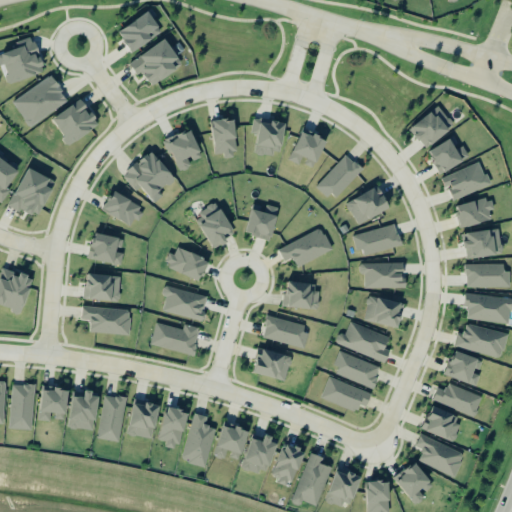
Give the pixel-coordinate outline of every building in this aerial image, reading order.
[(119,32),(132,52),(162,32),(149,12),(119,32)] [(1,55),(10,84),(45,73),(34,37),(16,42),(18,49),(1,55)] [(173,64),(180,59),(165,39),(133,62),(151,89),(178,70),(173,64)] [(69,101),(51,75),(12,103),(30,128),(69,101)] [(52,120),(70,146),(100,126),(83,100),(52,120)] [(455,127),(438,107),(410,129),(426,150),(455,127)] [(224,154),(225,159),(238,157),(234,119),(212,122),(215,155),(224,154)] [(285,122),(253,119),(251,135),(258,135),(256,153),(282,156),(285,122)] [(191,130),(164,142),(169,155),(173,154),(181,172),(193,167),(191,162),(203,157),(191,130)] [(290,162),(302,166),(303,164),(317,169),(327,140),(301,131),(290,162)] [(431,149),(440,173),(465,164),(463,159),(468,157),(464,146),(455,149),(452,141),(431,149)] [(151,151),(123,177),(134,189),(139,184),(153,199),(176,178),(151,151)] [(335,199),(329,193),(325,198),(315,188),(344,156),(352,164),(353,163),(355,164),(356,163),(362,169),(335,199)] [(0,203),(21,173),(0,158),(0,203)] [(490,186),(481,163),(442,178),(446,188),(449,187),(454,201),(490,186)] [(51,178),(26,169),(11,207),(40,219),(52,189),(47,187),(51,178)] [(391,211),(380,188),(346,203),(356,226),(391,211)] [(103,212),(134,227),(144,208),(113,193),(103,212)] [(495,211),(493,199),(457,206),(462,228),(492,222),(490,211),(495,211)] [(226,236),(234,231),(218,204),(196,217),(215,250),(229,242),(226,236)] [(271,241),(279,209),(266,205),(264,214),(253,211),(246,234),(271,241)] [(364,255),(402,248),(397,227),(353,235),(356,251),(363,250),(364,255)] [(278,250),(285,263),(293,259),(298,268),(333,251),(322,229),(278,250)] [(466,259),(503,255),(500,230),(463,234),(466,259)] [(123,254),(120,253),(122,239),(94,234),(90,261),(122,265),(123,254)] [(211,261),(177,248),(174,256),(169,254),(164,267),(203,282),(211,261)] [(364,290),(405,289),(404,263),(359,265),(359,275),(364,275),(364,290)] [(463,265),(504,265),(504,273),(509,273),(509,288),(466,288),(466,278),(464,278),(464,274),(463,274),(463,265)] [(0,282),(0,306),(23,313),(34,278),(21,274),(21,275),(4,270),(0,282)] [(85,299),(119,301),(120,277),(86,275),(85,299)] [(284,307),(318,311),(320,293),(310,292),(311,285),(287,282),(284,307)] [(207,313),(204,313),(208,297),(167,287),(161,312),(204,322),(207,313)] [(468,320),(509,325),(511,311),(511,300),(466,294),(464,308),(469,308),(468,320)] [(362,321),(397,329),(404,305),(368,296),(362,321)] [(91,333),(129,335),(131,310),(83,308),(82,320),(91,321),(91,333)] [(263,340),(304,348),(308,326),(267,318),(263,340)] [(386,365),(391,352),(385,350),(390,338),(350,323),(344,338),(338,335),(335,345),(386,365)] [(193,357),(196,349),(194,348),(194,346),(194,345),(197,334),(196,334),(197,329),(184,325),(182,331),(155,324),(149,345),(193,357)] [(508,335),(467,324),(463,337),(457,335),(454,346),(501,360),(508,335)] [(254,375),(286,382),(292,357),(259,349),(254,375)] [(338,369),(335,375),(372,390),(380,369),(339,352),(333,367),(338,369)] [(479,359),(457,353),(454,362),(449,361),(444,376),(477,386),(480,376),(474,375),(479,359)] [(372,395),(329,378),(320,399),(356,414),(360,406),(367,408),(372,395)] [(482,398),(447,384),(445,392),(438,389),(433,402),(475,417),(482,398)] [(10,430),(33,431),(34,386),(12,385),(10,430)] [(69,390),(43,387),(40,421),(52,422),(52,420),(66,421),(69,390)] [(69,429),(95,431),(99,394),(85,393),(85,395),(73,393),(69,429)] [(127,399),(105,395),(97,439),(119,443),(127,399)] [(160,406),(135,401),(129,435),(154,440),(160,406)] [(460,426),(452,423),(454,415),(430,407),(423,432),(455,442),(460,426)] [(180,451),(188,413),(166,408),(160,441),(166,443),(165,448),(180,451)] [(215,429),(206,427),(208,417),(192,414),(182,462),(207,468),(215,429)] [(249,431),(236,428),(236,431),(223,427),(215,456),(227,460),(228,458),(242,461),(249,431)] [(419,462),(455,478),(465,455),(420,435),(415,446),(424,450),(419,462)] [(279,442),(265,437),(264,440),(254,437),(243,468),(267,477),(279,442)] [(272,480),(292,487),(305,452),(285,444),(272,480)] [(317,507),(332,468),(322,464),(324,459),(310,453),(291,503),(301,507),(303,502),(317,507)] [(432,482),(415,463),(395,480),(417,506),(425,498),(420,492),(432,482)] [(343,508),(345,503),(352,505),(362,477),(338,469),(326,502),(343,508)] [(389,511),(389,482),(368,483),(368,511),(389,511)]
